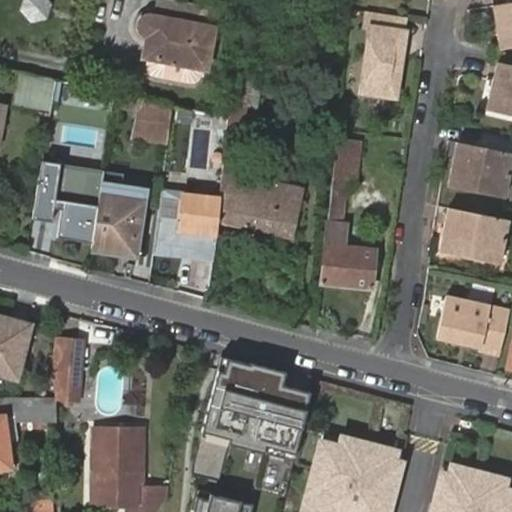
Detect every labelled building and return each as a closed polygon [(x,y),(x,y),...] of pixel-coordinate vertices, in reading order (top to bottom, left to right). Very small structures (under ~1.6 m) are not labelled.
[(511,0),(493,4),(500,48),(511,45),(511,0)] [(397,15),(367,10),(364,25),(369,26),(359,89),(394,95),(404,31),(394,30),(397,15)] [(407,16),(397,15),(394,30),(404,31),(407,16)] [(142,57),(146,58),(203,68),(207,69),(214,29),(152,16),(145,17),(142,19),(140,24),(140,29),(144,34),(147,36),(142,57)] [(203,68),(146,58),(144,70),(149,75),(195,84),(201,81),(203,68)] [(511,64),(498,61),(486,110),(511,115),(511,64)] [(55,80),(20,73),(14,105),(48,112),(55,80)] [(232,76),(229,98),(260,81),(232,76)] [(260,81),(229,98),(227,117),(221,166),(217,198),(215,222),(293,237),(303,187),(284,183),(287,172),(279,171),(277,181),(232,172),(239,137),(250,138),(260,81)] [(166,143),(171,106),(120,94),(115,93),(113,105),(112,106),(138,111),(134,136),(166,143)] [(336,136),(320,281),(372,287),(376,249),(345,245),(347,222),(340,221),(344,181),(354,181),(359,139),(336,136)] [(511,156),(511,152),(456,141),(447,185),(504,197),(511,156)] [(67,165),(40,160),(31,216),(58,220),(62,198),(67,165)] [(214,233),(215,222),(217,198),(221,166),(208,165),(206,185),(181,182),(180,193),(176,229),(214,233)] [(141,200),(99,194),(98,205),(92,242),(91,246),(133,253),(141,200)] [(92,242),(98,205),(62,198),(58,220),(57,236),(92,242)] [(508,220),(447,207),(443,230),(450,231),(449,236),(442,234),(438,251),(499,263),(508,220)] [(480,350),(500,355),(511,310),(447,295),(437,337),(480,348),(480,350)] [(0,374),(14,378),(29,325),(0,316),(0,374)] [(62,340),(61,350),(58,398),(76,399),(80,341),(62,340)] [(221,355),(217,370),(282,386),(286,372),(221,355)] [(201,436),(293,459),(310,393),(282,386),(217,370),(201,436)] [(55,398),(0,396),(0,467),(8,466),(5,443),(17,442),(15,419),(56,419),(55,398)] [(167,493),(168,490),(138,491),(142,431),(93,431),(93,492),(92,505),(126,506),(138,506),(138,511),(155,511),(159,506),(167,493)] [(385,511),(400,453),(321,433),(300,511),(385,511)] [(511,511),(511,483),(442,467),(431,511),(511,511)] [(255,511),(257,505),(200,492),(195,511),(255,511)] [(52,511),(51,499),(33,502),(34,511),(52,511)]
